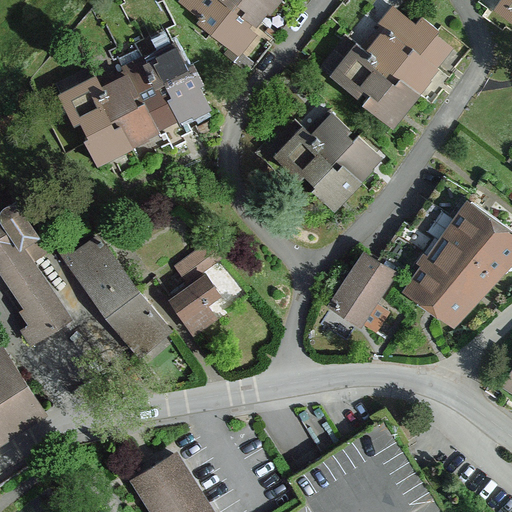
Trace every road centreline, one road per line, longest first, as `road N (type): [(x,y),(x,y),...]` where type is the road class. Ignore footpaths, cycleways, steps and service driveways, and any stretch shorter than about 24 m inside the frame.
road 1 (residential): [(310,276),(390,199),(476,76),(482,40),(463,0)]
road 2 (residential): [(0,457),(61,425),(282,385)]
road 3 (residential): [(326,0),(264,76),(232,134),(229,171),(256,220)]
road 4 (residential): [(282,385),(379,373),(440,385)]
